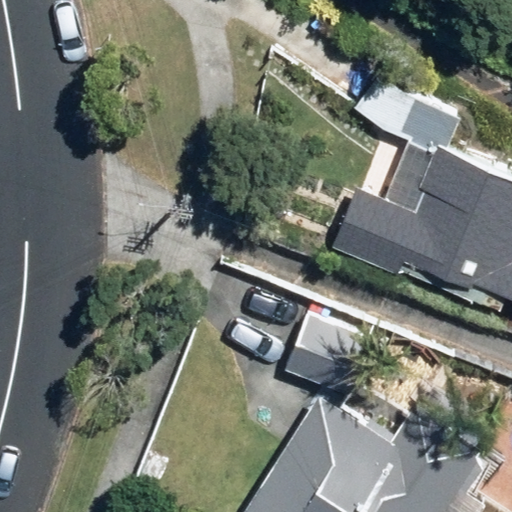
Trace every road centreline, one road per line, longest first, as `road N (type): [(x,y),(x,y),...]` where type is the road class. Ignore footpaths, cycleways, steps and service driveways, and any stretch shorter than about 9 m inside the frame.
road 1 (residential): [(32,159),(15,385),(0,426)]
road 2 (residential): [(5,0),(26,82),(32,159)]
